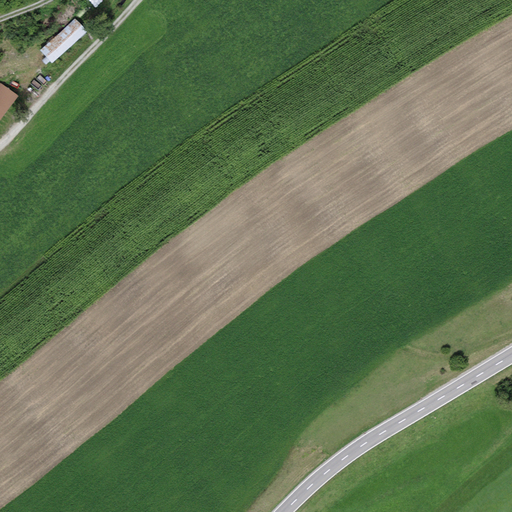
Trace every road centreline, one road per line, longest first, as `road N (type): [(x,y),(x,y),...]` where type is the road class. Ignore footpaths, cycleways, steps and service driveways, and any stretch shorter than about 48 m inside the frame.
road 1 (secondary): [(283,511),(362,444),(511,354)]
road 2 (track): [(0,150),(139,0)]
